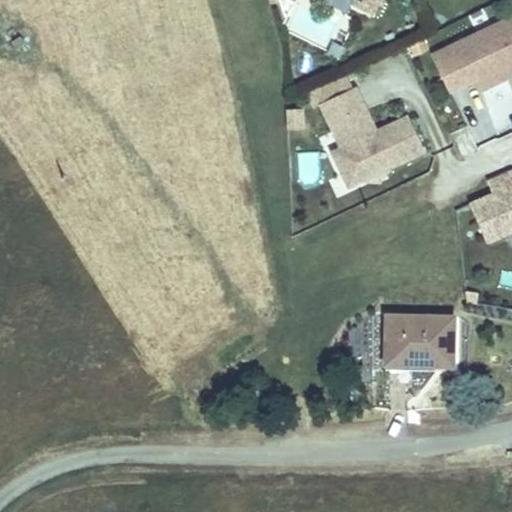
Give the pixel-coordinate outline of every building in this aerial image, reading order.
[(353,0),(352,3),(372,13),(378,0),(353,0)] [(511,68),(511,67),(511,15),(433,54),(450,90),(476,77),(508,62),(511,68)] [(482,89),(511,74),(511,69),(511,68),(508,62),(476,77),(482,89)] [(347,74),(316,90),(323,105),(354,89),(347,74)] [(425,150),(408,116),(377,132),(356,89),(354,89),(323,105),(322,106),(343,149),(334,153),(345,177),(359,170),(364,180),(425,150)] [(302,129),(301,112),(286,113),(287,130),(302,129)] [(487,242),(511,231),(511,166),(485,178),(490,190),(468,199),(487,242)] [(364,180),(359,170),(345,177),(351,187),(364,180)] [(511,288),(511,270),(503,268),(498,285),(511,288)] [(458,322),(391,323),(392,366),(457,366),(458,322)]
